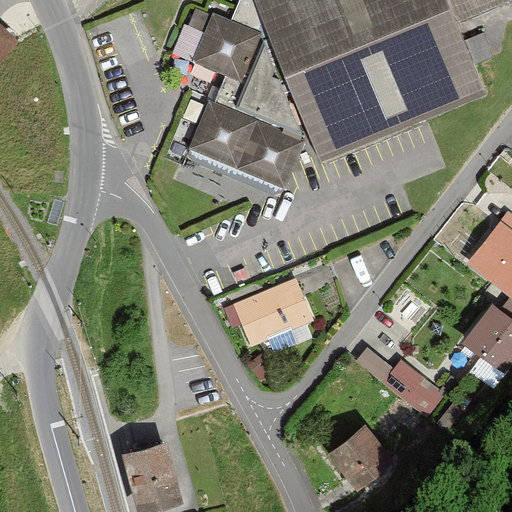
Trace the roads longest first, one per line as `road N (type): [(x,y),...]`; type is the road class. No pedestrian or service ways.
road 1 (residential): [(303,511),(296,484),(154,233),(126,201),(85,185)]
road 2 (tertiary): [(74,511),(51,416),(46,335),(85,185)]
road 3 (tertiary): [(85,185),(75,79),(44,0)]
